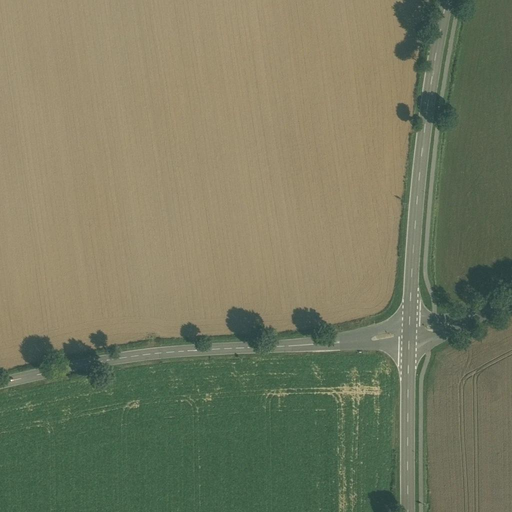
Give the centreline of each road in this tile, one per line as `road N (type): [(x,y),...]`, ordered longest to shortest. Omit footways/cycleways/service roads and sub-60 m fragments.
road 1 (unclassified): [(0,382),(161,352),(407,333)]
road 2 (tertiary): [(445,0),(418,179),(407,333)]
road 3 (tertiary): [(407,333),(408,511)]
